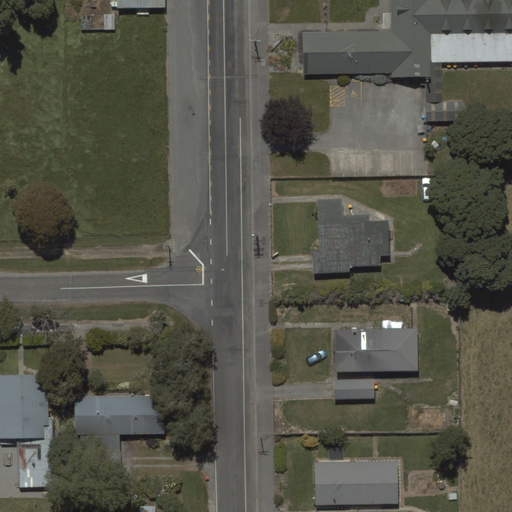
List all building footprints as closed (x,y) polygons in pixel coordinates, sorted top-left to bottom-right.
[(162,0),(112,0),(113,7),(163,8),(162,0)] [(511,0),(386,0),(387,31),(298,34),(301,73),(511,64),(511,0)] [(386,221),(319,222),(319,251),(311,251),(314,274),(351,273),(350,266),(380,265),(379,255),(386,255),(386,221)] [(375,406),(375,376),(413,375),(412,326),(331,328),(332,377),(333,407),(375,406)] [(44,375),(0,372),(0,440),(18,441),(17,489),(51,489),(53,423),(43,423),(44,375)] [(156,397),(71,395),(72,432),(157,430),(156,397)] [(396,505),(395,461),(314,463),(315,507),(396,505)]
